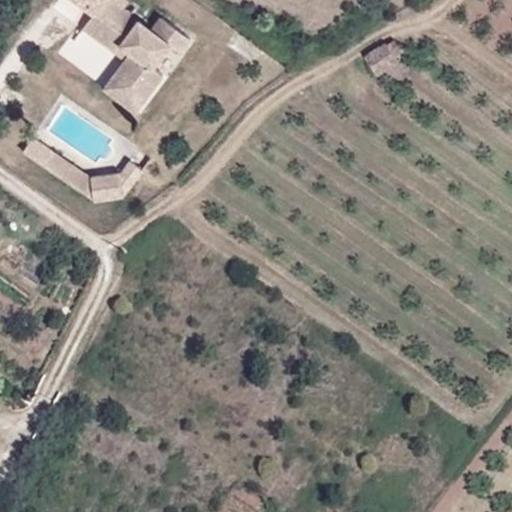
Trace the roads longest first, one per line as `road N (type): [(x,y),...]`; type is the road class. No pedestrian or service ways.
road 1 (track): [(105,251),(194,191),(284,91),(376,31),(434,18),(511,73)]
road 2 (residential): [(0,174),(105,251),(101,283),(26,428)]
